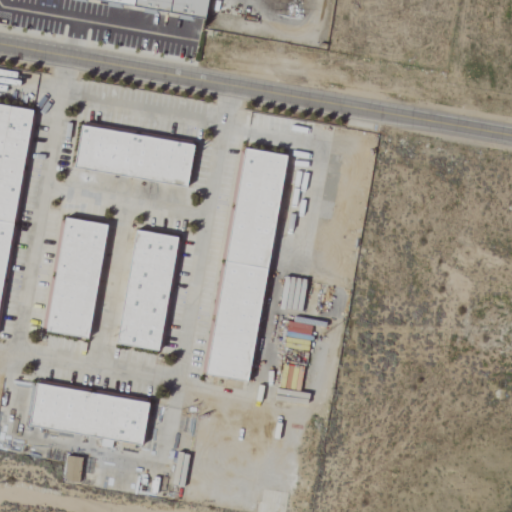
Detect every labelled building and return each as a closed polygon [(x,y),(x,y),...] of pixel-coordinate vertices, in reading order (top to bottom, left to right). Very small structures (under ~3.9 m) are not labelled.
[(213,0),(107,0),(123,2),(122,6),(210,18),(213,0)] [(0,104),(0,320),(39,111),(0,104)] [(88,127),(200,146),(193,187),(81,168),(88,127)] [(251,149),(211,376),(252,383),(292,156),(251,149)] [(114,226),(94,340),(52,333),(72,218),(114,226)] [(184,238),(164,352),(122,345),(142,231),(184,238)] [(155,402),(33,385),(27,428),(148,445),(155,402)] [(186,487),(191,455),(176,453),(172,485),(186,487)] [(63,481),(81,484),(85,459),(67,456),(63,481)]
